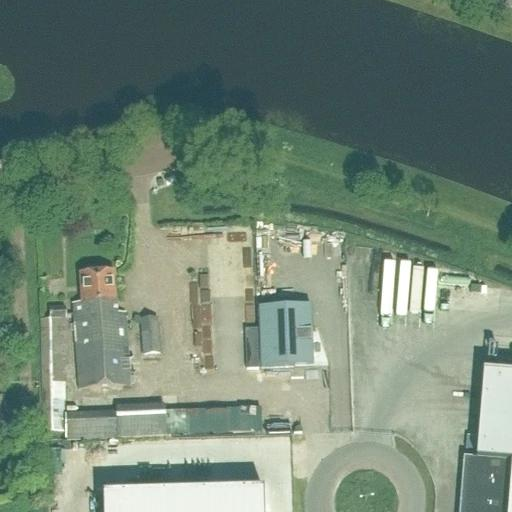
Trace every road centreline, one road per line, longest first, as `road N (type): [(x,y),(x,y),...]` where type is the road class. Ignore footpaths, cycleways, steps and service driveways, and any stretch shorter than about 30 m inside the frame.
road 1 (residential): [(0,197),(170,156)]
road 2 (unclassified): [(412,511),(401,470),(368,453),(328,469),(315,491),(315,511)]
